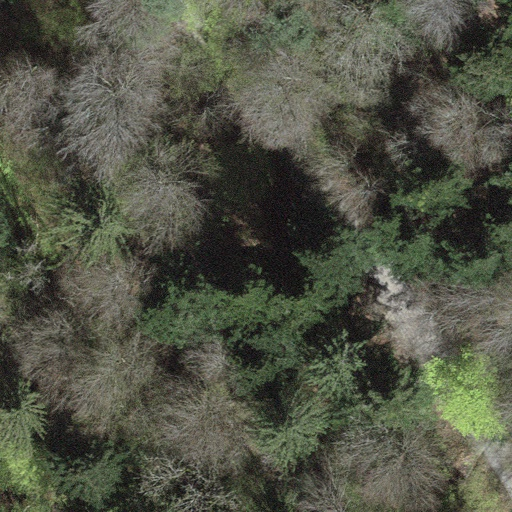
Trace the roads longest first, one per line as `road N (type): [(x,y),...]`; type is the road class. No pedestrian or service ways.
road 1 (track): [(416,342),(188,0)]
road 2 (unclassified): [(511,479),(416,342)]
